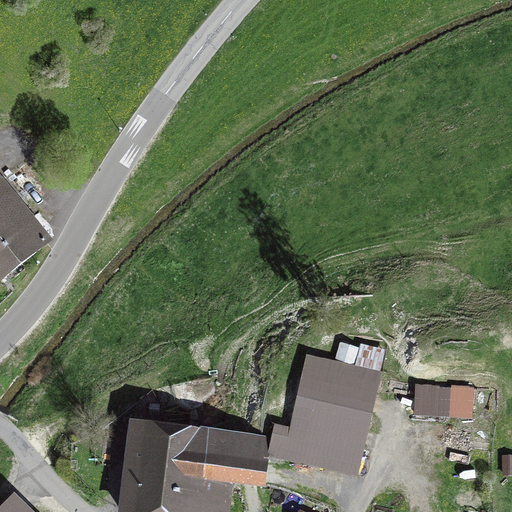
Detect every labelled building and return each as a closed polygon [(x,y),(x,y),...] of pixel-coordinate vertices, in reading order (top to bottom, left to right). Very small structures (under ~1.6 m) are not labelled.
[(0,276),(40,245),(0,193),(0,276)] [(378,379),(298,363),(285,432),(364,448),(378,379)] [(495,396),(414,392),(411,455),(492,458),(495,396)] [(261,444),(118,431),(111,511),(227,511),(230,494),(257,497),(261,444)] [(19,511),(7,500),(0,507),(0,511),(19,511)]
